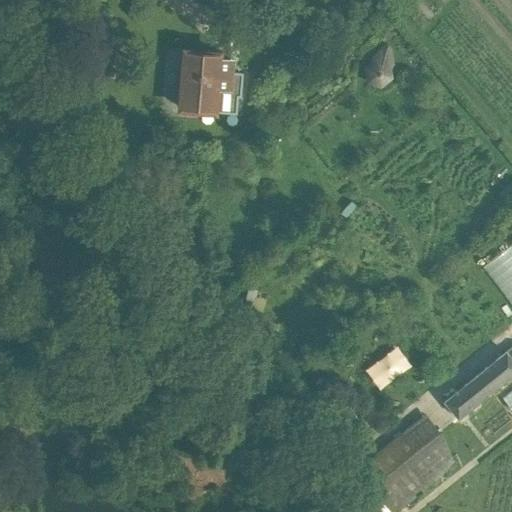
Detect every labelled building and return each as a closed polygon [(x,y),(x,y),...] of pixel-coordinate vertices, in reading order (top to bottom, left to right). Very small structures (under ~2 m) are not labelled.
[(366,70),(368,87),(387,91),(395,84),(397,74),(392,48),(383,47),(366,70)] [(218,54),(185,51),(180,109),(235,113),(237,96),(239,96),(241,74),(229,73),(231,59),(218,58),(218,54)] [(511,309),(511,243),(481,266),(511,309)] [(245,286),(240,307),(249,309),(253,295),(255,289),(245,286)] [(511,374),(511,346),(505,352),(443,401),(457,419),(511,374)] [(511,410),(511,391),(503,399),(511,410)] [(390,511),(395,511),(445,473),(452,461),(439,432),(424,414),(377,452),(362,469),(371,488),(390,511)]
